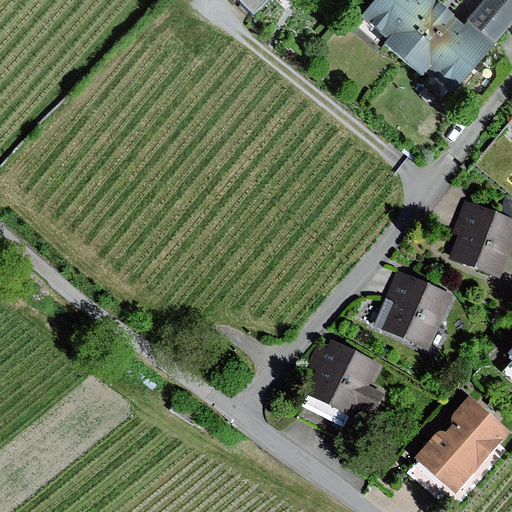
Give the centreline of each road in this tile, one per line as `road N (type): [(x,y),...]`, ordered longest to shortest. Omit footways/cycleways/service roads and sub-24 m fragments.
road 1 (residential): [(367,511),(235,412),(430,193)]
road 2 (track): [(0,233),(235,412)]
